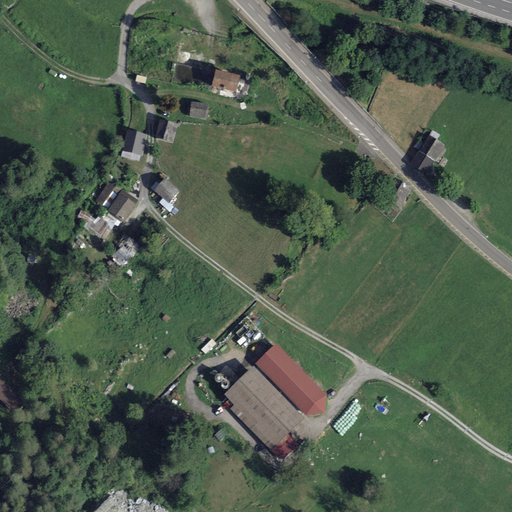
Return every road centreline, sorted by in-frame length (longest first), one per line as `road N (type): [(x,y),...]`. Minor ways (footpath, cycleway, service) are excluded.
road 1 (track): [(148,98),(145,187),(163,224),(260,300),(511,460)]
road 2 (tertiary): [(244,0),(511,269)]
road 3 (track): [(0,18),(59,67),(104,82),(124,78)]
